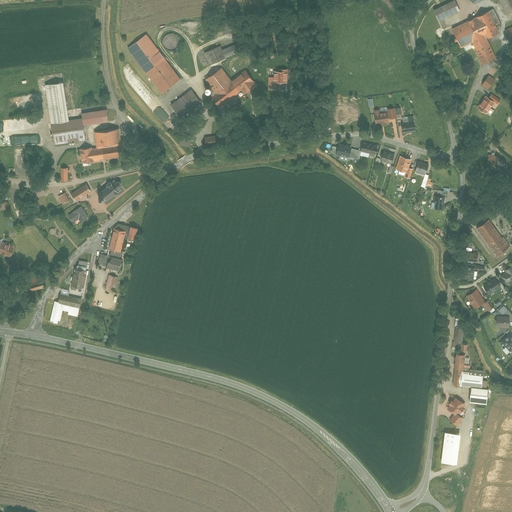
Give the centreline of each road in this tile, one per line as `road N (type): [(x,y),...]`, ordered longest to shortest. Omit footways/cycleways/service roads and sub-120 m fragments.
road 1 (tertiary): [(33,336),(194,373),(273,401),(334,444),(390,511)]
road 2 (residential): [(172,170),(202,153),(353,133),(452,161)]
road 3 (residential): [(451,286),(425,482),(392,511)]
road 4 (residential): [(33,336),(43,300),(72,260),(172,170)]
road 5 (unclassified): [(0,179),(56,185),(142,166),(172,170)]
road 6 (residential): [(430,0),(412,40),(447,118),(452,161)]
road 7 (track): [(142,166),(109,84),(104,0)]
